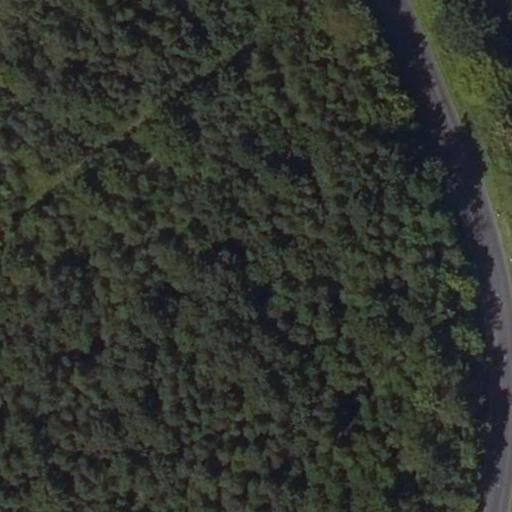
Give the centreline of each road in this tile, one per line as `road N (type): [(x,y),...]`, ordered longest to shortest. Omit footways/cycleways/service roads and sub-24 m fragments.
road 1 (track): [(0,224),(306,0)]
road 2 (tertiary): [(511,249),(411,0)]
